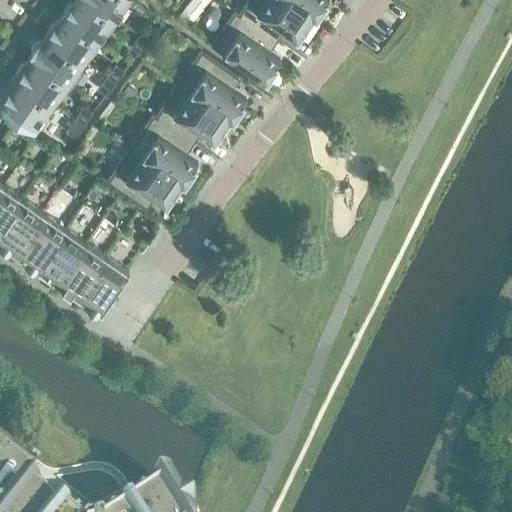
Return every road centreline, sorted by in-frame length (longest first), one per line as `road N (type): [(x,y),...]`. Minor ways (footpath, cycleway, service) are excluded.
road 1 (residential): [(115,340),(375,0)]
road 2 (residential): [(419,511),(511,298)]
